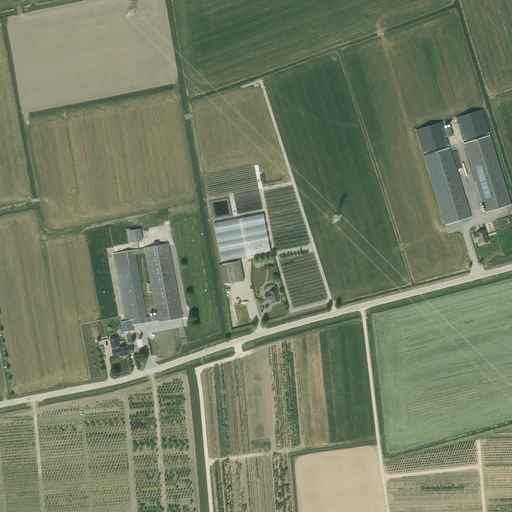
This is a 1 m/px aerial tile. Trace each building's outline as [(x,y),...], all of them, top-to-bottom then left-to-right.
[(463,141),(489,133),(482,110),(456,118),(463,141)] [(416,130),(423,153),(449,145),(442,122),(416,130)] [(450,127),(444,129),(446,137),(453,135),(450,127)] [(489,136),(464,144),(485,213),(511,205),(489,136)] [(449,148),(432,154),(424,156),(445,225),(471,217),(449,148)] [(262,214),(213,224),(220,261),(270,252),(262,214)] [(140,229),(130,231),(131,241),(142,239),(140,229)] [(476,234),(473,235),(475,241),(478,240),(479,245),(488,242),(487,237),(487,235),(486,235),(485,231),(480,232),(480,231),(477,232),(477,233),(476,233),(476,234)] [(118,253),(113,254),(125,321),(121,322),(123,333),(134,331),(133,325),(158,321),(158,323),(182,318),(169,244),(144,248),(151,283),(147,283),(149,292),(151,292),(150,287),(151,287),(157,315),(147,317),(137,262),(135,250),(118,253)] [(240,261),(225,264),(228,283),(244,280),(240,261)] [(271,299),(272,303),(279,301),(276,291),(269,292),(269,294),(264,295),(266,301),(271,299)] [(117,338),(110,339),(112,347),(114,347),(115,350),(113,350),(114,356),(120,355),(120,357),(128,355),(128,354),(133,353),(132,346),(127,347),(126,346),(119,347),(119,349),(118,349),(118,346),(119,346),(117,338)]
